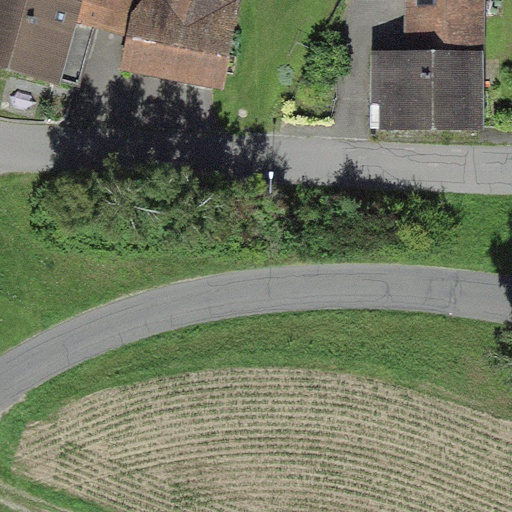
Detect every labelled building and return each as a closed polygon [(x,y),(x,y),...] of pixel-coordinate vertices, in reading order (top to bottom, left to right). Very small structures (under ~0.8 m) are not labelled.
[(139,0),(0,0),(0,5),(80,26),(130,39),(139,0)] [(139,0),(130,39),(122,67),(224,94),(248,0),(139,0)] [(483,60),(483,0),(404,0),(404,60),(483,60)] [(0,5),(0,73),(63,90),(80,26),(0,5)] [(483,133),(483,60),(404,60),(375,60),(375,133),(483,133)]
